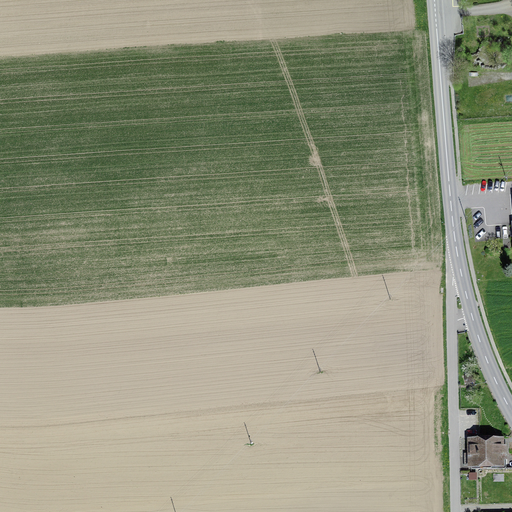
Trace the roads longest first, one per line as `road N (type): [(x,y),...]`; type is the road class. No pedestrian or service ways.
road 1 (secondary): [(456,251),(434,0)]
road 2 (residential): [(450,322),(455,511)]
